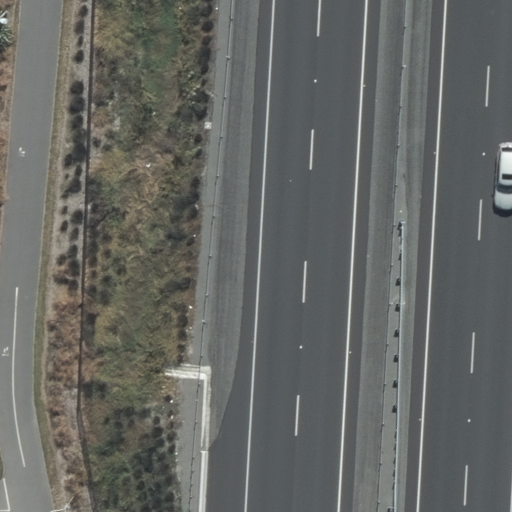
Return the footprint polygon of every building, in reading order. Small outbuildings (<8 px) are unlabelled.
[(15,0),(15,17),(117,20),(117,0),(15,0)] [(329,73),(331,0),(245,0),(243,70),(329,73)] [(511,0),(477,0),(474,62),(511,64),(511,0)] [(216,101),(166,99),(166,71),(138,70),(137,98),(115,97),(109,195),(89,186),(70,202),(78,221),(66,220),(63,290),(207,297),(216,101)] [(422,351),(431,121),(350,118),(349,151),(290,149),(287,227),(317,228),(312,347),(422,351)]
